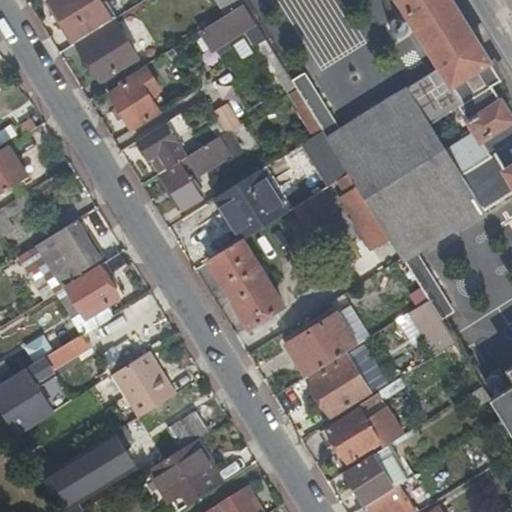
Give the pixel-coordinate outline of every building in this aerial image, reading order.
[(59,0),(55,3),(77,40),(80,38),(87,48),(117,29),(134,19),(127,8),(114,16),(103,0),(59,0)] [(216,0),(232,24),(253,11),(245,0),(216,0)] [(511,110),(505,98),(511,93),(511,89),(456,0),(399,0),(449,78),(351,139),(317,84),(303,92),(306,97),(333,140),(359,181),(399,244),(412,266),(439,308),(454,331),(465,324),(429,266),(511,214),(511,110)] [(232,24),(208,39),(220,60),(255,40),(276,76),(289,69),(253,11),(232,24)] [(87,48),(82,51),(107,90),(112,86),(118,95),(154,72),(136,44),(130,48),(117,29),(87,48)] [(285,82),(297,103),(306,97),(303,92),(294,77),(285,82)] [(29,128),(2,85),(0,86),(0,126),(5,123),(14,137),(29,128)] [(169,122),(146,86),(117,103),(127,119),(123,122),(133,138),(138,135),(141,140),(169,122)] [(232,104),(217,110),(225,133),(241,127),(232,104)] [(175,132),(146,149),(168,183),(189,169),(196,165),(175,132)] [(171,184),(192,219),(213,208),(204,192),(210,189),(207,184),(206,182),(248,158),(242,147),(252,141),(248,133),(236,140),(196,165),(189,169),(191,173),(171,184)] [(0,190),(33,169),(14,137),(0,146),(0,190)] [(270,179),(224,207),(252,248),(257,244),(296,220),(270,179)] [(359,181),(347,188),(356,204),(348,209),(378,257),(399,244),(359,181)] [(0,205),(0,221),(8,216),(34,200),(25,189),(0,205)] [(330,198),(302,217),(315,240),(346,222),(330,198)] [(77,215),(32,243),(62,284),(65,282),(100,260),(104,257),(77,215)] [(8,216),(0,221),(0,228),(3,233),(14,226),(8,216)] [(32,243),(15,254),(42,297),(62,284),(32,243)] [(252,248),(223,266),(248,306),(245,308),(261,334),(298,311),(257,244),(252,248)] [(100,260),(65,282),(93,323),(103,317),(115,310),(107,299),(120,291),(100,260)] [(2,269),(0,270),(0,312),(22,297),(2,269)] [(103,317),(113,332),(138,316),(129,300),(115,310),(103,317)] [(439,308),(425,317),(450,360),(466,350),(454,331),(439,308)] [(369,352),(349,319),(297,352),(318,383),(369,352)] [(7,378),(0,381),(0,409),(14,432),(29,423),(33,421),(24,407),(42,396),(34,383),(77,356),(67,339),(20,369),(22,371),(7,380),(7,378)] [(401,371),(420,359),(412,346),(393,359),(401,371)] [(114,399),(127,421),(179,387),(153,347),(113,372),(125,391),(114,399)] [(363,359),(324,383),(346,420),(386,396),(363,359)] [(427,403),(414,382),(367,412),(369,416),(336,437),(357,471),(390,451),(393,454),(433,429),(420,407),(427,403)] [(433,429),(440,425),(427,403),(420,407),(433,429)] [(511,403),(503,409),(511,423),(511,403)] [(170,423),(183,444),(201,433),(212,426),(198,405),(170,423)] [(49,453),(29,423),(14,432),(34,463),(49,453)] [(228,475),(201,433),(183,444),(153,464),(172,495),(175,493),(182,504),(228,475)] [(110,447),(103,436),(42,475),(51,488),(58,486),(64,487),(73,499),(87,490),(88,490),(90,494),(108,482),(93,459),(102,453),(110,447)] [(116,475),(102,453),(93,459),(108,482),(116,475)] [(384,460),(356,478),(376,511),(377,511),(405,495),(384,460)] [(257,511),(262,509),(246,483),(200,511),(257,511)] [(58,486),(51,488),(62,506),(73,499),(64,487),(58,486)] [(405,495),(377,511),(422,511),(411,491),(405,495)]
